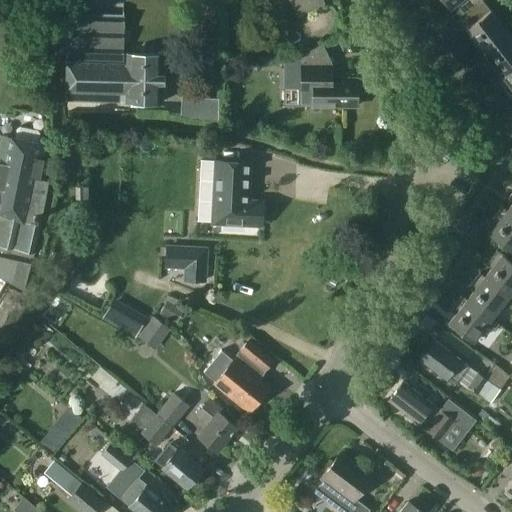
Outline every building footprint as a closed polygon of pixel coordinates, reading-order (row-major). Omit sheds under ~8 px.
[(290,0),(299,16),(324,2),(322,0),(290,0)] [(461,16),(481,0),(435,0),(445,12),(454,6),(461,16)] [(484,52),(509,33),(511,30),(511,21),(511,20),(503,26),(482,0),(481,0),(461,16),(469,26),(466,29),(473,38),(468,41),(480,56),(484,52)] [(124,14),(81,14),(81,20),(75,20),(75,26),(69,26),(66,99),(162,102),(163,54),(124,53),(124,14)] [(511,37),(509,33),(484,52),(491,60),(486,64),(497,79),(502,75),(511,66),(511,37)] [(300,56),(300,88),(301,88),(301,105),(313,105),(358,105),(358,79),(333,79),(333,66),(323,45),(300,56)] [(511,66),(502,75),(508,83),(504,87),(511,97),(511,66)] [(0,186),(46,197),(49,181),(39,179),(45,144),(41,143),(43,134),(40,130),(23,127),(19,129),(17,138),(0,134),(0,186)] [(217,161),(215,223),(263,225),(264,203),(247,202),(249,162),(217,161)] [(35,252),(46,197),(0,186),(0,277),(16,287),(24,291),(34,263),(33,263),(35,252)] [(496,224),(489,233),(511,251),(511,213),(507,209),(502,206),(491,220),(496,224)] [(188,267),(188,273),(188,281),(207,281),(207,274),(209,246),(191,245),(191,241),(181,241),(181,244),(166,244),(165,265),(188,267)] [(485,276),(511,297),(511,261),(497,250),(486,264),(491,268),(485,276)] [(467,299),(491,318),(504,302),(511,308),(511,306),(511,297),(485,276),(480,272),(468,287),(473,291),(467,299)] [(499,324),(491,318),(467,299),(462,295),(451,310),(456,313),(449,322),(473,341),(486,325),(493,331),(499,324)] [(165,301),(164,303),(159,313),(171,319),(178,306),(175,304),(166,300),(165,301)] [(153,315),(138,336),(155,349),(170,328),(153,315)] [(251,338),(236,356),(230,363),(221,356),(214,365),(223,372),(214,383),(249,411),(269,387),(262,381),(267,370),(277,359),(251,338)] [(435,340),(421,360),(446,379),(447,378),(455,385),(469,366),(461,360),(435,340)] [(488,380),(479,393),(491,402),(510,376),(494,364),(484,377),(488,380)] [(478,373),(469,386),(479,393),(488,380),(484,377),(478,373)] [(454,421),(432,403),(404,381),(389,400),(426,429),(439,439),(454,421)] [(189,406),(174,393),(157,413),(173,425),(189,406)] [(197,415),(208,424),(199,435),(218,450),(237,426),(218,411),(221,408),(210,399),(197,415)] [(141,432),(156,445),(171,427),(156,414),(141,432)] [(504,454),(510,446),(499,437),(494,443),(495,447),(504,454)] [(102,454),(121,470),(122,470),(131,460),(130,459),(110,443),(102,454)] [(165,449),(164,448),(155,459),(187,487),(189,485),(193,485),(197,480),(195,477),(203,468),(189,457),(191,456),(180,446),(177,449),(170,443),(165,449)] [(369,511),(371,510),(355,498),(373,474),(361,466),(360,467),(340,452),(321,477),(327,482),(319,494),(343,511),(369,511)] [(511,459),(502,471),(511,479),(505,489),(511,494),(511,459)] [(471,472),(475,476),(480,475),(483,471),(483,466),(479,463),(473,463),(470,467),(471,472)] [(120,496),(131,505),(139,511),(166,511),(171,507),(158,496),(159,494),(137,475),(120,496)] [(82,484),(72,496),(69,499),(83,511),(96,511),(104,502),(82,483),(82,484)] [(14,511),(15,511),(41,511),(25,498),(14,511)] [(421,511),(408,501),(399,511),(421,511)]
